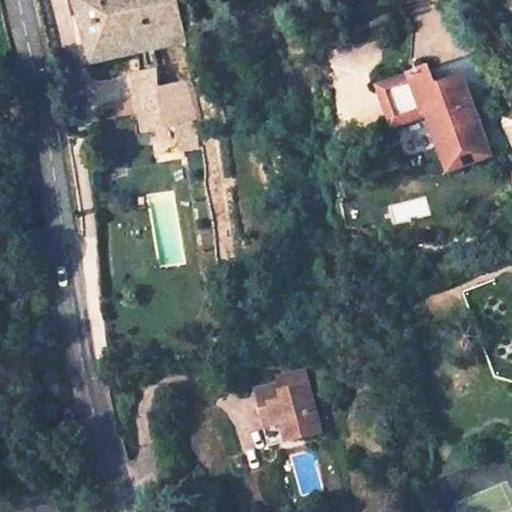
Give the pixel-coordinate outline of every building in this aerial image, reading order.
[(69,0),(90,68),(182,46),(173,0),(69,0)] [(156,72),(131,76),(143,136),(196,122),(190,86),(160,92),(156,72)] [(419,78),(369,99),(384,135),(419,122),(443,180),(484,163),(454,87),(428,97),(419,78)] [(511,126),(507,118),(490,129),(504,163),(511,158),(511,126)] [(511,196),(511,169),(501,176),(501,190),(511,198),(511,196)] [(266,409),(271,426),(278,424),(283,443),(315,434),(305,398),(298,372),(279,377),(281,384),(273,386),(251,392),(257,412),(266,409)] [(279,377),(271,380),(273,386),(281,384),(279,377)] [(252,413),(261,449),(264,448),(283,443),(278,424),(271,426),(266,409),(257,412),(252,413)]
